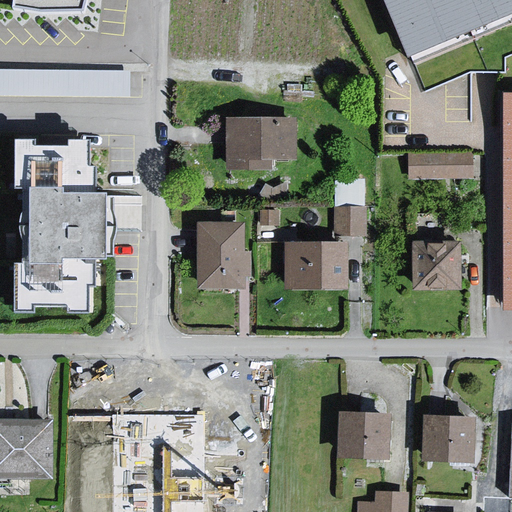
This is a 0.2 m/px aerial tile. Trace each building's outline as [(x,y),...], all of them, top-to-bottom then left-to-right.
[(14,0),(13,6),(41,11),(83,11),(85,0),(14,0)] [(511,11),(511,0),(385,0),(409,55),(511,11)] [(0,89),(131,91),(131,64),(0,63),(0,89)] [(504,306),(511,306),(511,87),(503,88),(504,306)] [(292,126),(223,125),(224,161),(292,162),(292,126)] [(475,173),(474,145),(408,146),(409,174),(475,173)] [(30,147),(8,148),(6,196),(14,196),(14,221),(8,235),(15,249),(15,270),(6,272),(4,320),(26,321),(26,313),(59,313),(58,321),(81,320),(84,293),(93,292),(93,268),(107,265),(107,250),(112,238),(116,237),(141,236),(145,236),(145,202),(112,205),(96,202),(94,175),(86,174),(88,148),(61,148),(60,156),(30,155),(30,147)] [(368,175),(337,174),(334,231),(365,232),(368,175)] [(238,228),(195,229),(196,293),(245,294),(246,257),(240,259),(238,228)] [(459,244),(406,243),(406,297),(460,300),(459,244)] [(342,249),(282,248),(284,295),(343,297),(342,249)] [(384,419),(334,415),(330,465),(381,466),(384,419)] [(471,420),(418,420),(418,468),(470,471),(471,420)] [(54,428),(0,426),(0,485),(52,486),(54,428)] [(405,511),(406,498),(374,497),(374,508),(355,508),(354,511),(405,511)]
